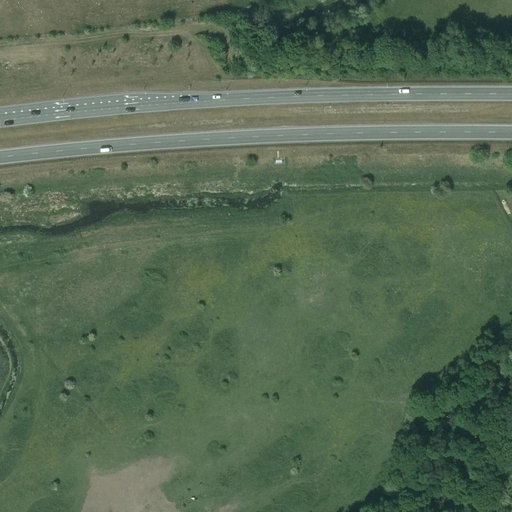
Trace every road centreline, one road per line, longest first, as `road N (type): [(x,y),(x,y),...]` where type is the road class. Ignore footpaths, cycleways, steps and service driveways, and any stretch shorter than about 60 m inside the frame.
road 1 (primary): [(511,94),(209,100),(0,120)]
road 2 (primary): [(0,157),(305,134),(511,132)]
